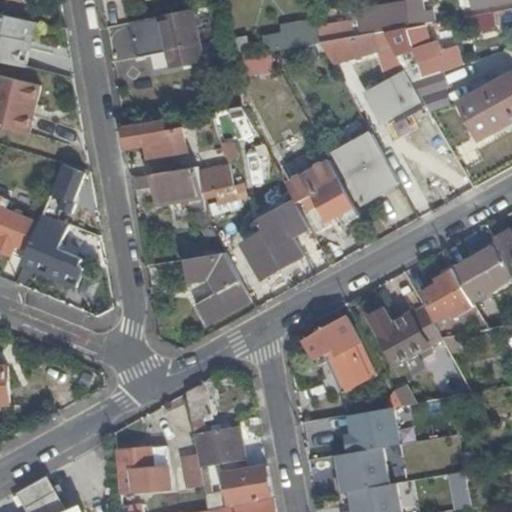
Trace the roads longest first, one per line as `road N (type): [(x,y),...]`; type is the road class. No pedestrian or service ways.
road 1 (residential): [(125,352),(135,310),(81,0)]
road 2 (tertiary): [(262,329),(511,191)]
road 3 (residential): [(262,329),(295,511)]
road 4 (tertiary): [(0,470),(156,380)]
road 5 (tertiary): [(125,352),(0,302)]
